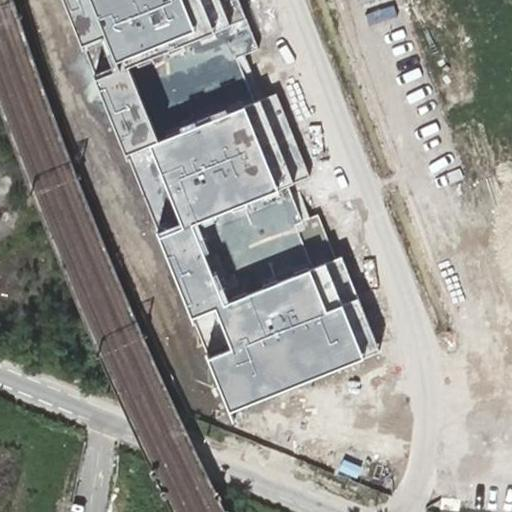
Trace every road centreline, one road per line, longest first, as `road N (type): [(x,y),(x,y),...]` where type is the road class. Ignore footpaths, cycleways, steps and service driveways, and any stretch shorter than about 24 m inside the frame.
road 1 (residential): [(400,511),(429,414),(416,339),(288,0)]
road 2 (residential): [(95,413),(336,511)]
